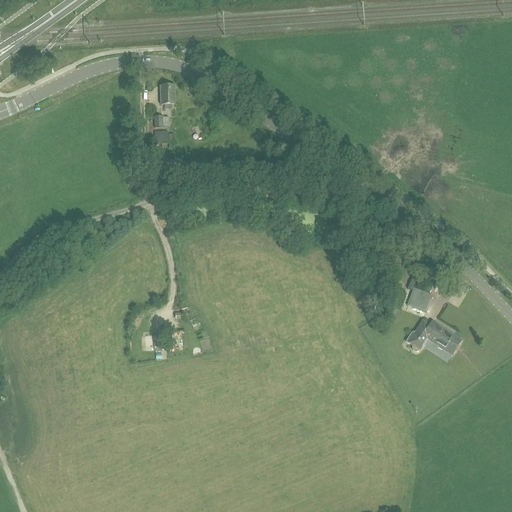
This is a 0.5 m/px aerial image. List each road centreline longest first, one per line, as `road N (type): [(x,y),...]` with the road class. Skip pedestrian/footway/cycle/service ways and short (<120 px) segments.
road 1 (tertiary): [(511,317),(436,240),(192,70),(118,64),(0,111)]
road 2 (track): [(147,204),(199,190),(330,196),(358,184)]
road 3 (track): [(0,277),(53,233),(147,204)]
road 4 (track): [(147,204),(140,62)]
